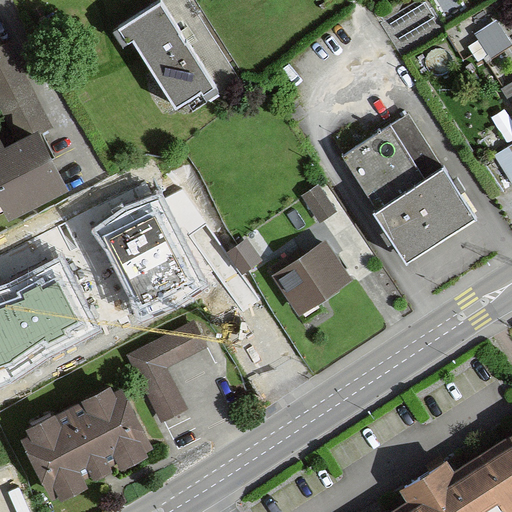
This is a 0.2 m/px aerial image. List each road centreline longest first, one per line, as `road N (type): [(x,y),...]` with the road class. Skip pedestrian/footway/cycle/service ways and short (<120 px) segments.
road 1 (unknown): [(511,248),(408,83),(384,59),(365,57),(320,85),(316,121),(435,330)]
road 2 (secondary): [(157,511),(511,281)]
